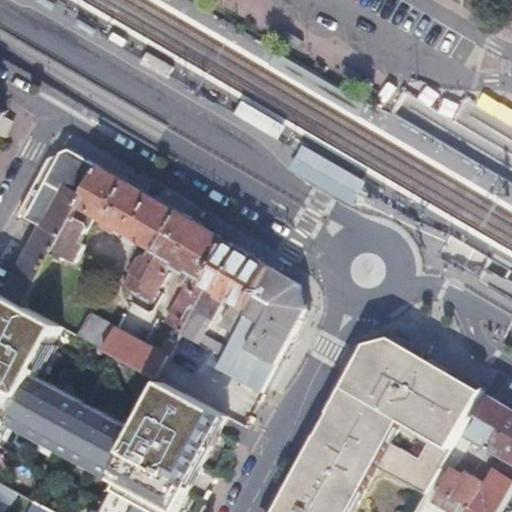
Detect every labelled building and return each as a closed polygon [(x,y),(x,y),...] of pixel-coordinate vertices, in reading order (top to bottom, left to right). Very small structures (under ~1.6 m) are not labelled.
[(276,47),(266,65),(361,118),(371,102),(276,47)] [(245,98),(236,114),(280,139),(289,123),(245,98)] [(73,150),(49,160),(18,216),(44,230),(7,298),(25,308),(54,254),(102,167),(86,158),(73,150)] [(320,163),(313,176),(330,186),(356,201),(363,189),(366,184),(370,177),(327,151),(320,163)] [(133,186),(102,167),(54,254),(64,260),(66,256),(77,262),(86,244),(81,241),(88,228),(86,220),(90,212),(152,246),(147,255),(138,258),(130,269),(127,277),(124,285),(152,300),(158,290),(168,273),(166,272),(152,264),(181,213),(162,203),(146,193),(133,186)] [(206,228),(181,213),(152,264),(166,272),(173,259),(191,269),(183,284),(188,287),(167,324),(176,329),(169,342),(176,346),(182,335),(232,243),(206,228)] [(252,255),(232,243),(182,335),(194,341),(206,320),(211,322),(224,299),(234,304),(224,323),(240,331),(273,268),(259,259),(252,255)] [(92,265),(89,263),(83,273),(101,283),(108,270),(94,262),(92,265)] [(273,268),(240,331),(225,358),(220,367),(264,391),(308,309),(305,297),(302,284),(273,268)] [(93,289),(66,275),(45,314),(71,328),(93,289)] [(102,294),(93,289),(71,328),(80,333),(90,316),(102,294)] [(7,298),(0,310),(0,364),(72,403),(93,364),(17,324),(25,308),(7,298)] [(90,316),(80,333),(79,336),(105,351),(117,330),(90,316)] [(117,330),(105,351),(115,356),(148,374),(158,379),(169,358),(117,330)] [(176,346),(169,358),(158,379),(184,393),(208,348),(194,341),(182,335),(176,346)] [(394,337),(370,341),(329,417),(284,500),(277,511),(351,511),(377,465),(424,492),(483,389),(415,349),(394,337)] [(108,368),(107,370),(140,388),(148,374),(115,356),(108,368)] [(0,409),(0,456),(11,437),(57,461),(72,434),(59,427),(65,416),(0,382),(0,408),(0,409)] [(164,385),(153,406),(166,412),(194,427),(186,442),(193,446),(191,449),(194,456),(190,464),(183,465),(181,468),(174,464),(163,484),(151,505),(113,484),(126,460),(121,457),(136,429),(89,404),(57,461),(102,486),(87,511),(176,511),(228,418),(164,385)] [(436,499),(437,501),(456,511),(498,511),(511,489),(511,405),(493,395),(470,435),(490,447),(488,451),(496,456),(498,452),(503,455),(486,485),(465,474),(464,476),(452,469),(437,494),(436,497),(436,499)] [(153,406),(150,404),(136,429),(121,457),(126,460),(113,484),(151,505),(163,484),(174,464),(181,468),(183,465),(190,464),(194,456),(191,449),(193,446),(186,442),(194,427),(166,412),(153,406)] [(78,423),(65,416),(59,427),(72,434),(78,423)] [(55,511),(56,511),(36,501),(30,511),(55,511)]
